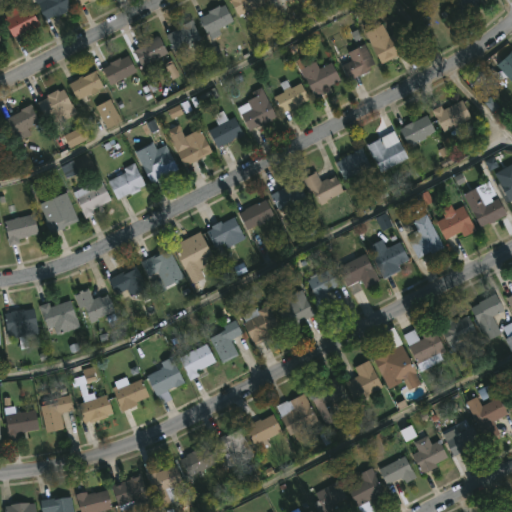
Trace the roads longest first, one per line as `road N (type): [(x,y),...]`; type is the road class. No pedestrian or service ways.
road 1 (residential): [(511,21),(445,70),(61,267),(0,279)]
road 2 (residential): [(511,248),(164,431),(70,465),(0,475)]
road 3 (residential): [(163,0),(0,84)]
